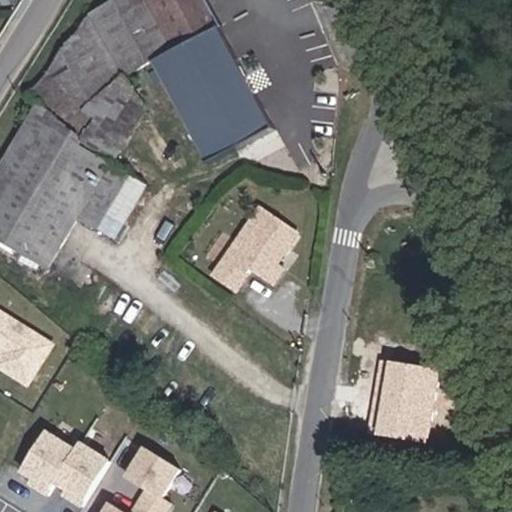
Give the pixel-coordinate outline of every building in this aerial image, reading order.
[(130,210),(145,182),(119,166),(156,111),(140,74),(188,48),(198,64),(186,72),(206,106),(261,73),(216,0),(126,0),(93,20),(33,97),(43,107),(35,117),(0,177),(0,239),(53,271),(85,218),(102,229),(119,204),(130,210)] [(302,234),(263,208),(219,274),(242,289),(258,266),(280,281),(290,266),(283,262),(302,234)] [(0,378),(25,394),(51,354),(0,322),(0,378)] [(54,490),(75,458),(45,439),(20,479),(36,489),(33,494),(46,503),(54,490)] [(77,511),(81,511),(109,469),(79,451),(75,458),(54,490),(64,496),(70,500),(67,505),(77,511)] [(161,506),(179,477),(144,455),(126,485),(145,497),(136,510),(139,511),(168,511),(169,511),(161,506)] [(33,494),(36,489),(30,485),(27,490),(33,494)] [(67,505),(70,500),(64,496),(61,502),(67,505)]
